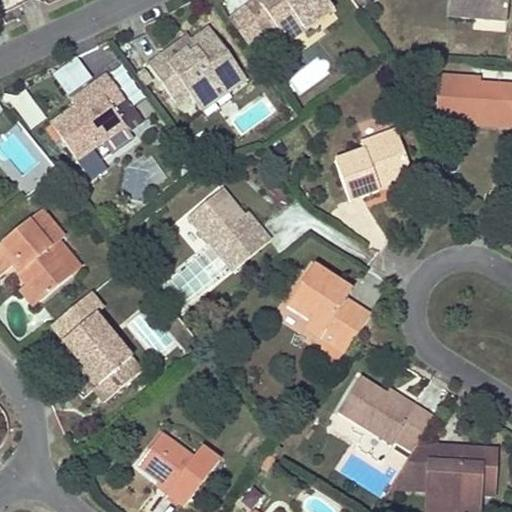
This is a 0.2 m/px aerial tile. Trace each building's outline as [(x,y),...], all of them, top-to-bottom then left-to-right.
[(272,49),(284,40),(287,44),(290,42),(303,33),(332,12),(323,0),(269,0),(260,6),(257,1),(244,10),(263,36),(272,49)] [(511,0),(453,0),(452,23),(509,27),(511,2),(511,1),(511,0)] [(263,36),(244,10),(228,22),(247,48),(263,36)] [(191,56),(188,51),(168,65),(161,57),(147,66),(175,105),(188,96),(195,104),(220,85),(226,91),(227,93),(245,80),(207,30),(190,42),(195,47),(197,51),(191,56)] [(190,42),(188,39),(161,57),(168,65),(188,51),(195,47),(190,42)] [(195,47),(188,51),(191,56),(197,51),(195,47)] [(68,98),(93,80),(77,58),(52,76),(68,98)] [(86,101),(75,109),(50,127),(77,161),(124,127),(111,109),(123,100),(105,77),(82,95),(86,101)] [(434,121),(476,124),(476,120),(511,122),(511,87),(479,85),(479,80),(438,77),(434,121)] [(226,91),(220,85),(195,104),(201,112),(227,93),(226,91)] [(82,95),(70,102),(75,109),(86,101),(82,95)] [(476,124),(475,127),(511,129),(511,122),(476,120),(476,124)] [(377,191),(375,184),(408,172),(392,132),(358,145),(360,153),(334,162),(348,201),(377,191)] [(408,172),(375,184),(377,191),(410,180),(408,172)] [(253,232),(240,217),(219,192),(184,219),(228,270),(266,239),(256,229),(253,232)] [(0,274),(10,266),(15,262),(22,270),(16,274),(26,286),(40,303),(73,275),(51,248),(57,243),(62,238),(41,212),(0,245),(0,274)] [(243,214),(240,217),(253,232),(256,229),(243,214)] [(57,243),(51,248),(73,275),(80,269),(57,243)] [(15,262),(10,266),(16,274),(22,270),(15,262)] [(286,306),(309,321),(323,331),(318,340),(323,343),(341,355),(355,335),(368,316),(343,301),(345,298),(334,291),(338,285),(312,268),(286,306)] [(338,285),(334,291),(345,298),(349,293),(338,285)] [(40,303),(26,286),(20,290),(34,307),(40,303)] [(56,349),(76,373),(82,368),(88,376),(96,386),(91,390),(103,405),(140,374),(93,318),(56,349)] [(309,321),(303,330),(318,340),(323,331),(309,321)] [(323,343),(317,352),(336,365),(341,355),(323,343)] [(82,368),(76,373),(82,380),(88,376),(82,368)] [(412,413),(385,396),(358,379),(336,413),(390,447),(394,442),(411,453),(415,447),(432,420),(415,409),(412,413)] [(388,392),(385,396),(412,413),(415,409),(388,392)] [(161,436),(150,450),(157,456),(168,455),(175,447),(161,436)] [(150,450),(137,466),(159,484),(167,491),(164,495),(181,509),(218,461),(200,448),(191,459),(175,447),(168,455),(157,456),(150,450)] [(411,453),(387,490),(410,494),(422,476),(427,476),(428,466),(439,448),(415,447),(411,453)] [(422,476),(410,494),(425,495),(424,511),(476,511),(477,498),(492,499),(496,453),(473,451),(471,468),(460,467),(461,450),(439,448),(428,466),(427,476),(422,476)] [(473,451),(461,450),(460,467),(471,468),(473,451)] [(159,484),(155,488),(164,495),(167,491),(159,484)]
